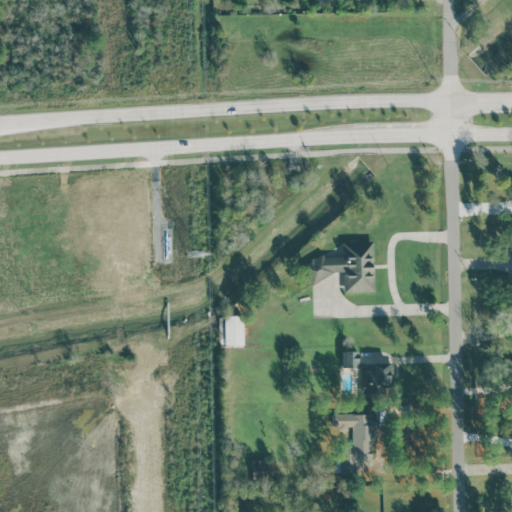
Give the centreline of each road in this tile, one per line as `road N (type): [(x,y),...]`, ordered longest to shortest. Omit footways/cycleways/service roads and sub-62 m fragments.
road 1 (residential): [(447,0),(458,511)]
road 2 (secondary): [(449,102),(0,118)]
road 3 (secondary): [(0,155),(373,137)]
